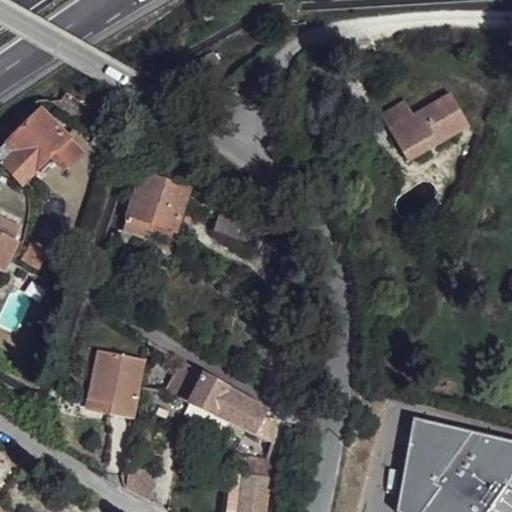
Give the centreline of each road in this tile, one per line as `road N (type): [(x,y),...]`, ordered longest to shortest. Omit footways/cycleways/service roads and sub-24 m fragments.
road 1 (residential): [(0,12),(290,189),(315,224),(332,279),(339,321),(331,433)]
road 2 (unclassified): [(96,301),(331,433)]
road 3 (residential): [(0,429),(132,511)]
road 4 (motorway): [(0,75),(129,0)]
road 5 (motorway): [(0,74),(109,0)]
